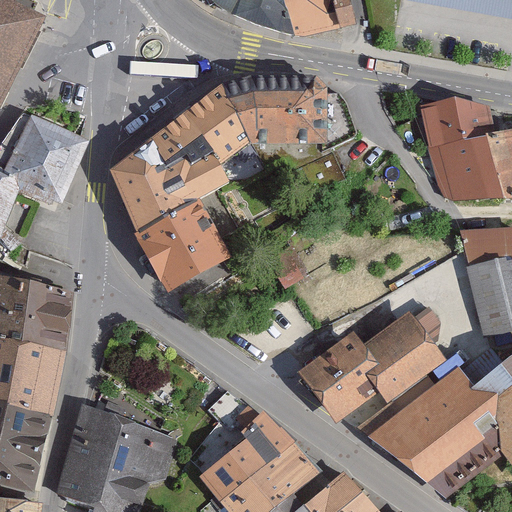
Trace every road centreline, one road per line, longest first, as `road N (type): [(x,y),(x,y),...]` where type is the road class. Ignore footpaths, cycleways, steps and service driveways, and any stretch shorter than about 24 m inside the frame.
road 1 (tertiary): [(92,279),(113,284),(435,511)]
road 2 (primary): [(511,95),(221,42)]
road 3 (tertiary): [(52,511),(92,279)]
road 4 (tertiary): [(92,279),(106,116)]
road 5 (residential): [(0,125),(63,58),(115,45)]
road 6 (tertiary): [(106,116),(205,60),(221,42)]
